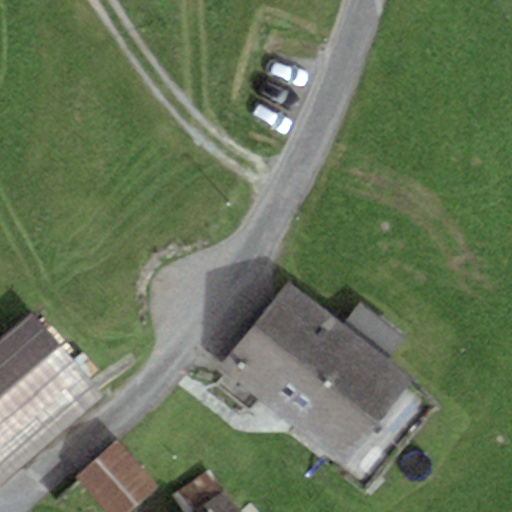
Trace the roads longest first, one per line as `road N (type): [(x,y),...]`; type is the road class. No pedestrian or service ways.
road 1 (residential): [(361,0),(287,194),(179,353),(108,431),(27,492)]
road 2 (track): [(102,0),(187,121),(287,194)]
